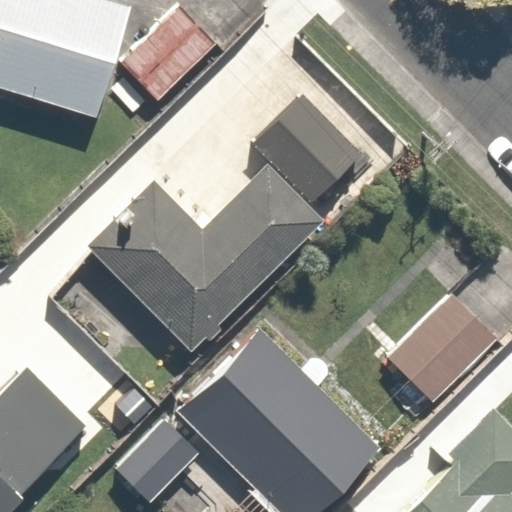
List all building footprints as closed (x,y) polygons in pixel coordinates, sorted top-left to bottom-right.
[(114,0),(0,0),(0,91),(88,122),(128,4),(114,0)] [(224,33),(189,0),(184,0),(119,69),(156,104),(224,33)] [(76,251),(179,356),(319,219),(261,160),(200,220),(155,174),(76,251)] [(4,247),(0,251),(0,351),(54,295),(4,247)] [(505,328),(450,282),(375,370),(430,416),(505,328)] [(267,288),(101,462),(146,506),(208,442),(280,511),(311,511),(380,441),(318,382),(341,359),(267,288)] [(511,511),(511,498),(499,485),(511,472),(511,425),(492,406),(382,511),(342,511),(334,503),(325,511),(511,511)]
